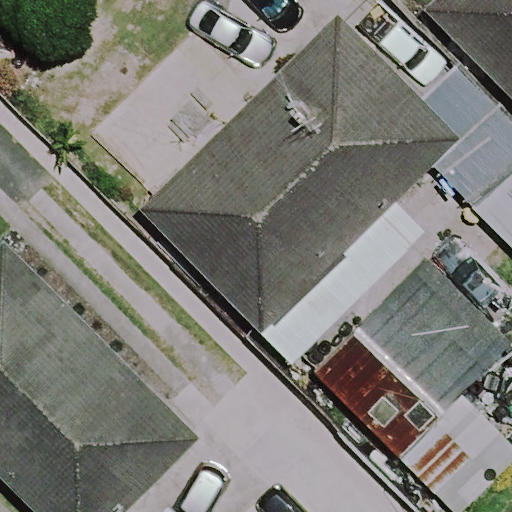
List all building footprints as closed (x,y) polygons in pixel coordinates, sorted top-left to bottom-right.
[(511,103),(511,0),(440,0),(423,18),(511,103)] [(455,140),(336,22),(215,144),(198,128),(124,203),(259,337),(455,140)] [(511,169),(470,213),(511,254),(511,169)] [(122,511),(196,438),(3,248),(0,251),(0,482),(30,511),(122,511)] [(307,372),(424,501),(474,455),(434,410),(493,357),(417,272),(307,372)] [(354,511),(310,468),(265,511),(354,511)]
